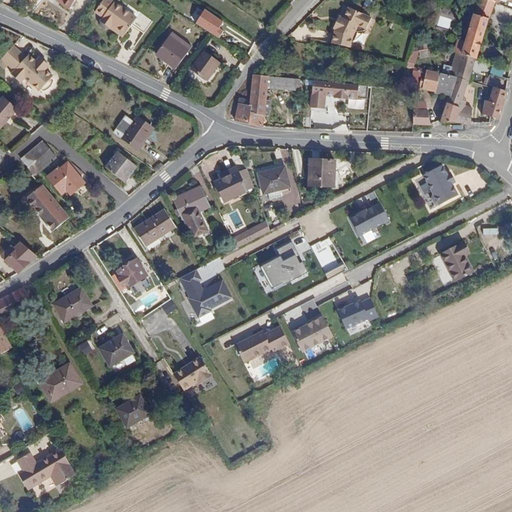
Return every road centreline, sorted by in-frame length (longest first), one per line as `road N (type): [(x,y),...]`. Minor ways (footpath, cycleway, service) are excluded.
road 1 (tertiary): [(491,155),(229,129)]
road 2 (tertiary): [(0,14),(214,121)]
road 3 (residential): [(131,204),(43,132),(0,169)]
road 4 (residential): [(131,204),(0,290)]
road 5 (residential): [(214,121),(272,33),(305,0)]
road 6 (residential): [(229,129),(131,204)]
